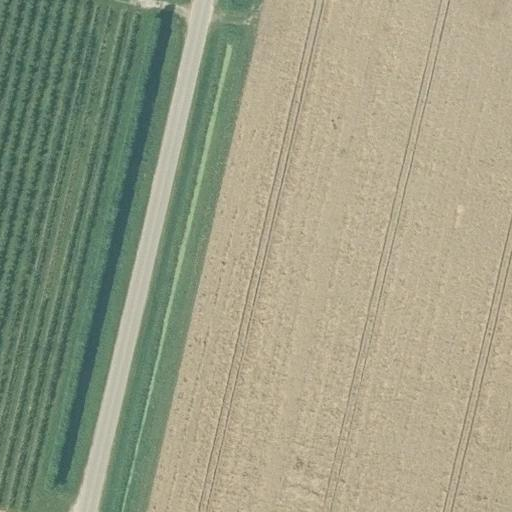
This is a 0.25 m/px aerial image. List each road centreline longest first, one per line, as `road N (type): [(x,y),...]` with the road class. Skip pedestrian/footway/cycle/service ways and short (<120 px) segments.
road 1 (unclassified): [(85,511),(203,0)]
road 2 (track): [(127,0),(263,30)]
